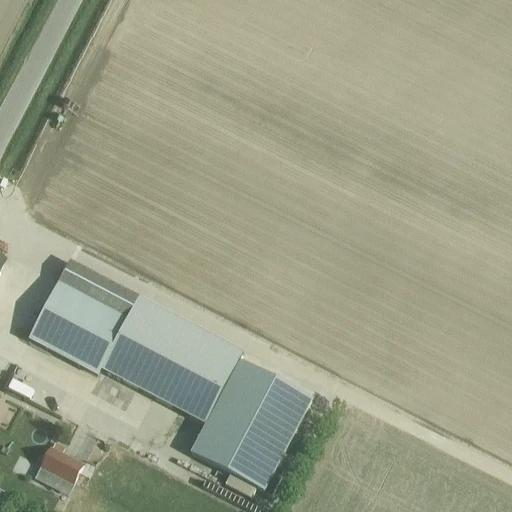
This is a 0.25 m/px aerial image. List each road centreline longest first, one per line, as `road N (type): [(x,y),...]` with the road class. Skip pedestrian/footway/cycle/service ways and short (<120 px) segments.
road 1 (track): [(511,476),(74,254)]
road 2 (tertiary): [(0,134),(70,0)]
